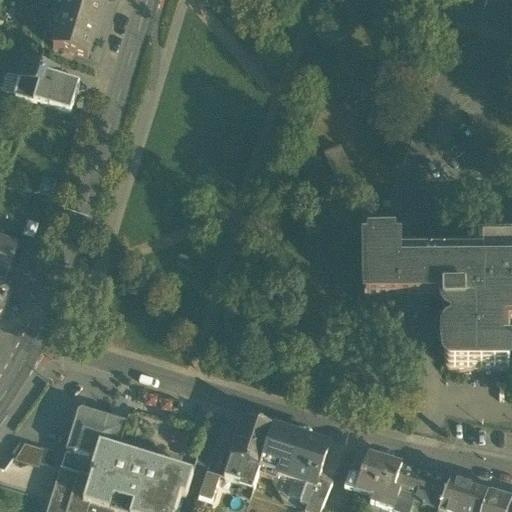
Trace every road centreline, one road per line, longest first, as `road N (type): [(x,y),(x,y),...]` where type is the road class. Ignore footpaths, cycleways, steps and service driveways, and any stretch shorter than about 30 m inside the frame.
road 1 (residential): [(30,350),(58,347),(391,448),(511,476)]
road 2 (residential): [(142,0),(30,350)]
